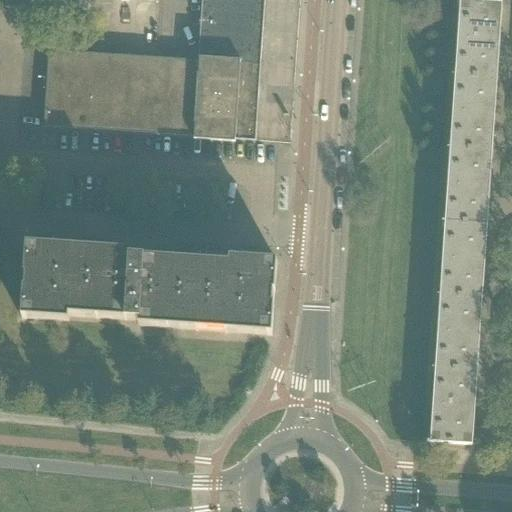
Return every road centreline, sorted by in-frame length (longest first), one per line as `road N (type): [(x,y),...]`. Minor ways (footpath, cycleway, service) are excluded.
road 1 (residential): [(16,40),(7,219),(320,241)]
road 2 (secondary): [(250,481),(0,464)]
road 3 (tertiary): [(320,241),(336,0)]
road 4 (secondary): [(511,495),(353,482)]
road 5 (tertiary): [(325,445),(315,317)]
road 6 (tertiary): [(315,317),(287,441)]
